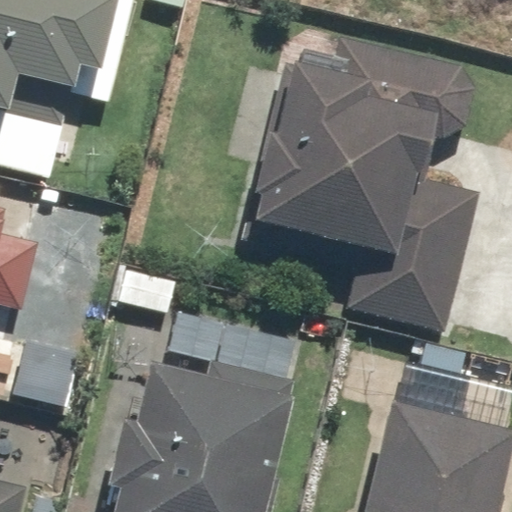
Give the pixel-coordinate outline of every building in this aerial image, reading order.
[(0,0),(0,112),(1,113),(8,80),(63,93),(67,77),(74,79),(77,68),(85,70),(101,0),(0,0)] [(469,90),(456,67),(337,39),(327,81),(280,69),(242,219),(355,247),(341,307),(441,330),(473,193),(422,181),(434,135),(440,136),(461,123),(469,90)] [(0,302),(18,307),(32,244),(0,236),(0,302)] [(177,278),(117,267),(110,302),(170,313),(177,278)] [(77,350),(20,340),(12,385),(70,395),(77,350)] [(256,511),(283,392),(148,362),(114,511),(256,511)] [(355,506),(353,511),(480,511),(502,430),(385,401),(358,507),(355,506)] [(0,511),(15,511),(21,487),(0,482),(0,511)]
